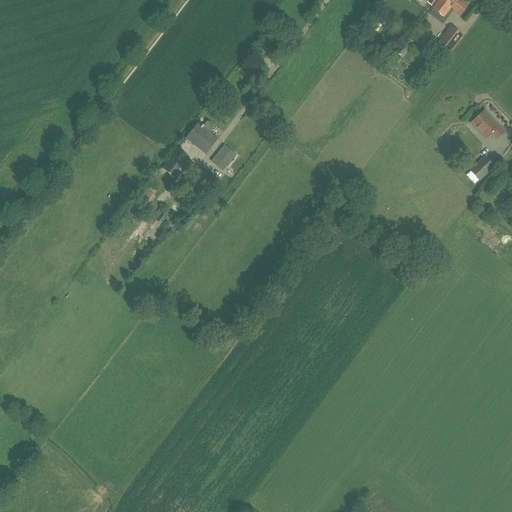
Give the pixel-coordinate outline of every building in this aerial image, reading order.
[(461,15),(468,6),(459,0),(439,0),(433,9),(445,18),(449,17),(454,10),(461,15)] [(440,44),(451,53),(464,36),(452,27),(440,44)] [(402,56),(412,41),(407,37),(396,52),(402,56)] [(484,111),(483,112),(471,123),(486,139),(492,134),(497,139),(504,132),(484,111)] [(206,122),(203,126),(198,123),(186,138),(205,154),(218,138),(210,132),(213,127),(213,125),(209,121),(206,122)] [(223,145),(211,161),(222,171),(236,154),(223,145)] [(175,178),(190,159),(178,149),(162,168),(175,178)] [(485,157),(470,170),(480,180),(494,167),(485,157)] [(169,212),(164,209),(155,220),(160,224),(169,212)]
